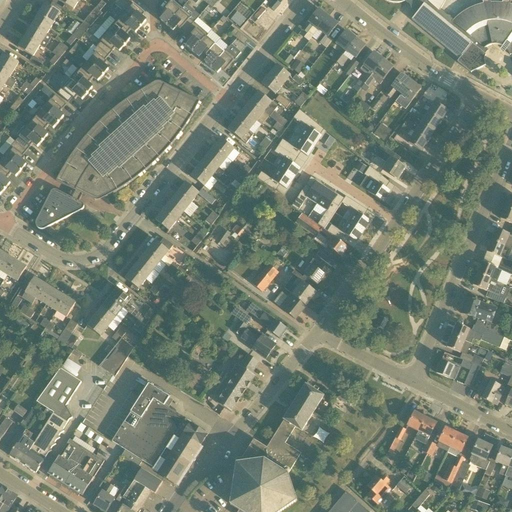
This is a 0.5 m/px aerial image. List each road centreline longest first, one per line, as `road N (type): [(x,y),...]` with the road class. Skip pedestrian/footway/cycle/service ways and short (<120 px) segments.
road 1 (residential): [(3,225),(147,52),(164,49),(225,101)]
road 2 (residential): [(3,225),(57,259),(105,249),(225,101)]
road 3 (residential): [(412,382),(511,145)]
road 4 (residential): [(168,511),(317,333)]
road 5 (residential): [(478,96),(415,61),(337,0)]
road 6 (residential): [(394,221),(478,96)]
road 7 (residential): [(317,333),(394,221)]
road 8 (residential): [(225,101),(306,0)]
